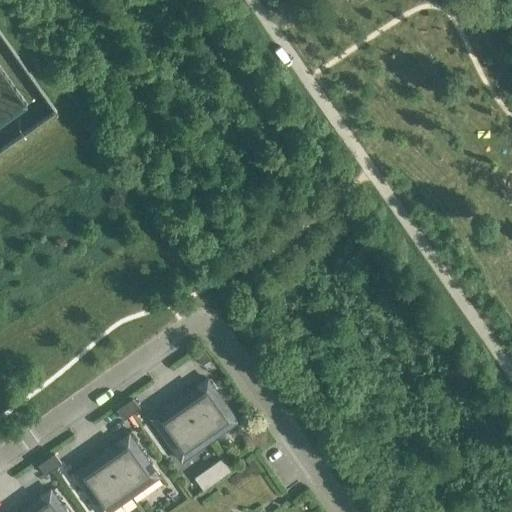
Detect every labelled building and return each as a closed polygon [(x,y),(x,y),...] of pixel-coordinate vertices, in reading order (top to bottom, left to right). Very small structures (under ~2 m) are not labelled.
[(195,354),(202,364),(210,358),(203,348),(195,354)] [(208,379),(179,398),(209,441),(237,421),(208,379)] [(133,398),(124,404),(131,413),(140,408),(133,398)] [(209,441),(179,398),(151,418),(181,461),(209,441)] [(131,413),(124,404),(116,409),(123,419),(131,413)] [(129,434),(101,454),(131,496),(159,476),(129,434)] [(54,453),(46,459),(53,469),(61,463),(54,453)] [(108,511),(131,496),(101,454),(73,474),(99,511),(108,511)] [(230,471),(221,458),(210,467),(219,479),(230,471)] [(53,469),(46,459),(38,465),(45,474),(53,469)] [(66,511),(51,489),(22,509),(24,511),(66,511)]
